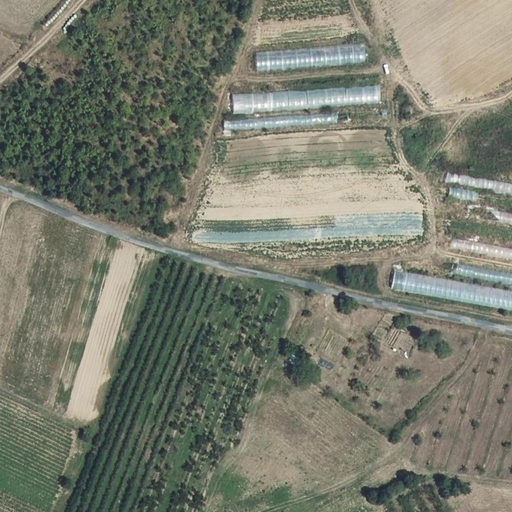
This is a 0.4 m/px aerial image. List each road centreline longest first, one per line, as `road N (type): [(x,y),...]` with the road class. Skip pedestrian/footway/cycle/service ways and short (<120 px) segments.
road 1 (unclassified): [(0,187),(169,250),(511,329)]
road 2 (track): [(511,318),(388,292),(389,262),(428,250),(430,242),(424,184),(398,141),(399,129),(429,109)]
road 3 (track): [(169,250),(261,0)]
road 4 (track): [(230,79),(390,65),(398,141)]
road 5 (track): [(511,92),(429,109),(400,79),(351,0)]
